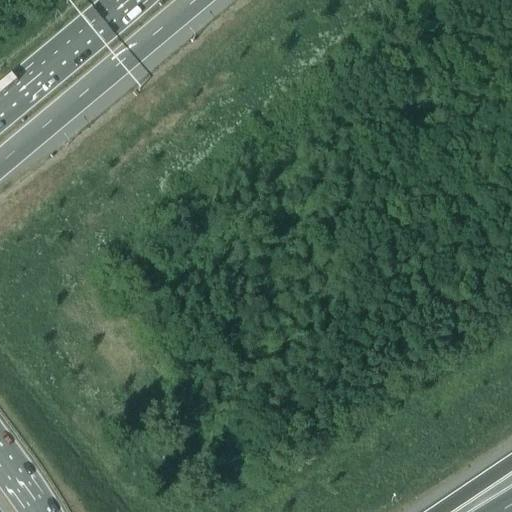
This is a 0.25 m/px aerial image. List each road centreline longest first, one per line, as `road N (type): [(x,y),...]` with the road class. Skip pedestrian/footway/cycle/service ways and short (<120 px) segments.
road 1 (motorway): [(0,163),(195,0)]
road 2 (motorway): [(118,0),(0,98)]
